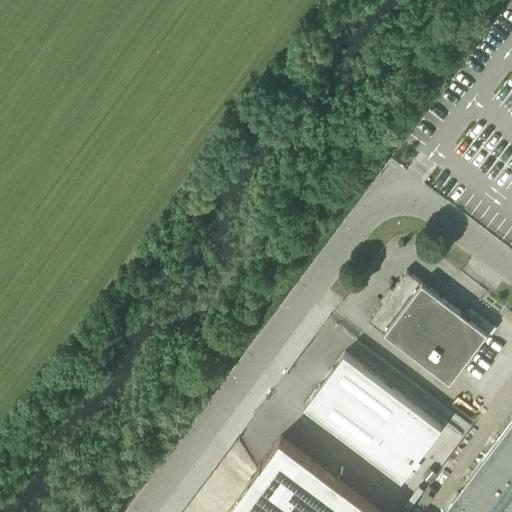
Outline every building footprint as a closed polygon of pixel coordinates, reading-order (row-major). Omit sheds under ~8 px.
[(339,184),(333,192),(341,199),(347,191),(339,184)] [(368,319),(449,380),(487,331),(406,269),(368,319)] [(344,351),(317,387),(305,403),(402,477),(414,461),(441,424),(377,376),(344,351)] [(511,511),(511,419),(444,510),(447,511),(511,511)] [(382,511),(280,435),(256,468),(222,511),(382,511)] [(440,470),(411,508),(416,511),(419,511),(439,486),(440,487),(448,476),(440,470)]
